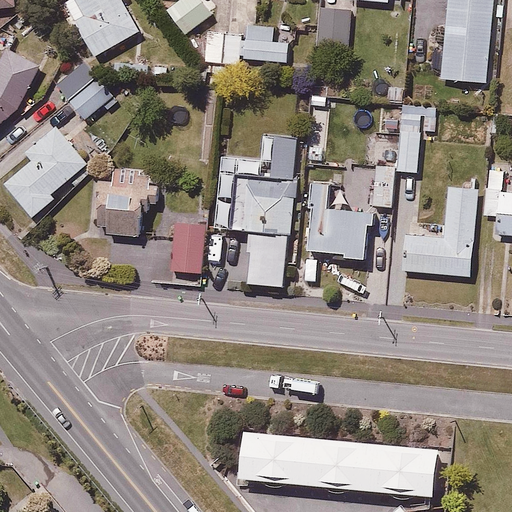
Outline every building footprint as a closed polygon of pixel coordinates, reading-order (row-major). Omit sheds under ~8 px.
[(66,0),(100,54),(142,28),(125,0),(66,0)] [(217,10),(209,0),(180,0),(170,8),(187,32),(217,10)] [(496,0),(449,0),(443,75),(490,79),(496,0)] [(296,57),(297,30),(279,30),(279,22),(248,21),(248,29),(210,28),(209,61),(243,61),(244,55),(296,57)] [(0,126),(54,82),(25,48),(0,68),(0,126)] [(118,95),(88,58),(60,81),(89,118),(118,95)] [(402,167),(425,168),(426,129),(437,129),(438,102),(404,100),(402,167)] [(60,120),(28,147),(35,155),(9,178),(38,212),(96,161),(60,120)] [(292,285),(305,136),(265,132),(263,155),(226,152),(219,223),(255,226),(250,281),(292,285)] [(153,164),(114,162),(113,177),(100,176),(97,227),(149,230),(151,200),(163,200),(164,181),(152,180),(153,164)] [(399,162),(376,162),(375,202),(397,202),(399,162)] [(511,232),(511,187),(508,187),(509,164),(489,163),(487,214),(499,215),(498,232),(511,232)] [(333,179),(315,177),(306,251),(373,259),(379,208),(330,202),(333,179)] [(476,273),(480,184),(451,182),(449,234),(408,232),(407,270),(476,273)] [(214,219),(172,214),(170,233),(179,234),(175,268),(208,271),(214,219)] [(427,444),(234,423),(228,476),(422,497),(427,444)] [(405,511),(393,497),(375,511),(405,511)]
